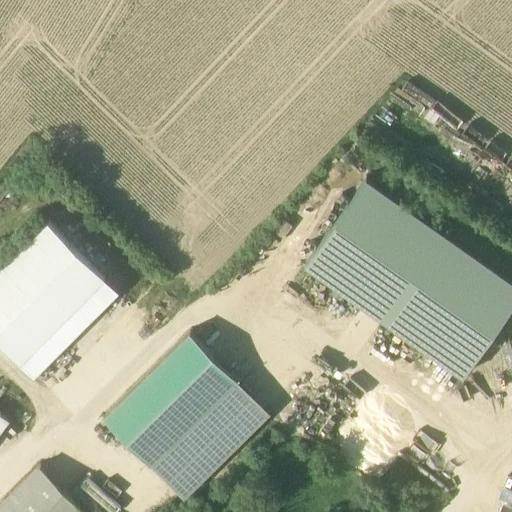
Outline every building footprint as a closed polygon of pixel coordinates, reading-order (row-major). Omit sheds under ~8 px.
[(511,305),(511,279),(366,176),(305,262),(463,374),(511,305)] [(49,219),(0,268),(0,340),(21,361),(105,276),(49,219)] [(190,329),(104,414),(150,461),(236,376),(190,329)] [(264,404),(236,376),(150,461),(178,489),(264,404)] [(26,511),(10,495),(0,504),(0,511),(26,511)] [(88,511),(72,495),(54,511),(88,511)]
